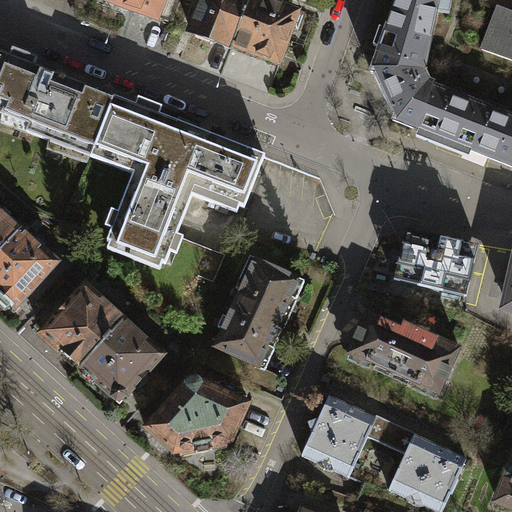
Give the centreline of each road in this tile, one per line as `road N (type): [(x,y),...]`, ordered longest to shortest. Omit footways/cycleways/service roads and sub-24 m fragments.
road 1 (residential): [(247,511),(387,172)]
road 2 (residential): [(302,135),(0,20)]
road 3 (unclassified): [(159,511),(0,367)]
road 4 (residential): [(348,0),(302,135)]
road 5 (residential): [(511,210),(387,172)]
